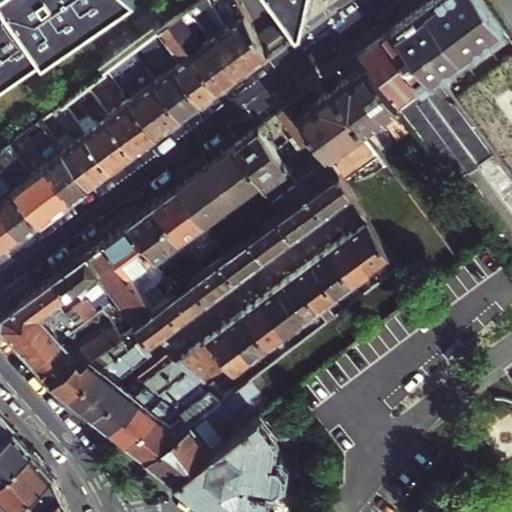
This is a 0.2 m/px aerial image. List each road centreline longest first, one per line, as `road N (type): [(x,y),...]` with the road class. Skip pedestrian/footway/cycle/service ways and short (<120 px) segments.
road 1 (residential): [(382,0),(0,283)]
road 2 (residential): [(0,360),(86,460),(116,511)]
